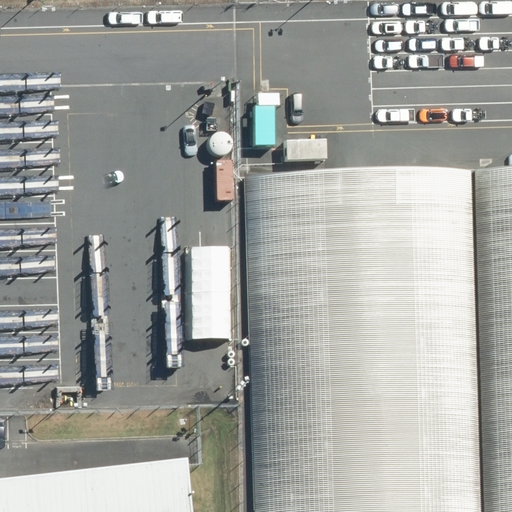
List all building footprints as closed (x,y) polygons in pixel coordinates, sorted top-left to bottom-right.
[(281,109),(281,95),(252,95),(253,147),(270,147),(270,109),(281,109)] [(324,140),(287,140),(287,159),(337,159),(337,145),(324,145),(324,140)] [(231,202),(232,160),(216,159),(215,202),(231,202)] [(511,511),(511,169),(474,171),(483,511),(511,511)] [(479,511),(470,171),(245,177),(254,511),(479,511)] [(228,341),(229,247),(189,247),(189,341),(228,341)] [(0,511),(183,511),(179,468),(28,485),(0,487),(0,511)]
